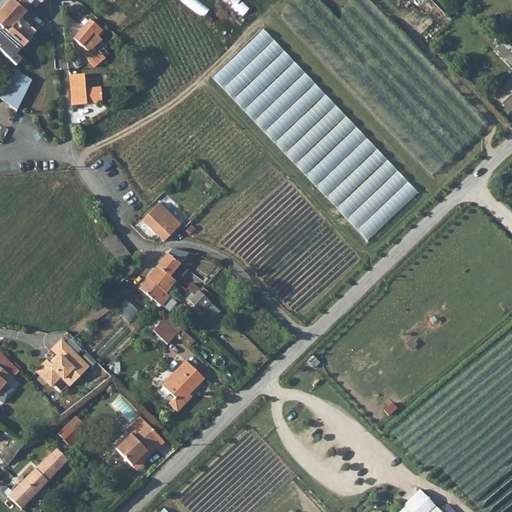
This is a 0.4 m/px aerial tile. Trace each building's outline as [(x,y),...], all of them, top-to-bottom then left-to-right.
[(24,13),(11,0),(0,12),(0,52),(16,68),(21,62),(16,57),(37,32),(24,21),(28,17),(24,13)] [(30,5),(35,1),(34,0),(10,0),(11,0),(24,13),(30,5)] [(42,0),(34,0),(35,1),(30,5),(35,9),(42,0)] [(181,0),(205,17),(212,8),(200,0),(181,0)] [(84,47),(94,35),(98,38),(102,32),(90,21),(74,40),(83,48),(84,47)] [(416,193),(264,29),(212,77),(366,240),(416,193)] [(89,51),(99,39),(98,38),(94,35),(84,47),(89,51)] [(511,49),(505,42),(501,46),(511,57),(511,49)] [(511,57),(501,46),(496,51),(511,68),(511,57)] [(102,50),(89,60),(96,68),(108,58),(102,50)] [(0,92),(0,97),(18,114),(21,107),(32,83),(20,72),(0,92)] [(70,76),(72,93),(72,107),(102,104),(100,88),(86,90),(84,76),(70,76)] [(511,82),(494,99),(509,115),(511,112),(511,82)] [(160,205),(144,221),(165,243),(181,226),(160,205)] [(109,247),(119,239),(114,233),(104,242),(109,247)] [(113,253),(123,245),(119,239),(109,247),(113,253)] [(123,245),(113,253),(117,258),(127,249),(123,245)] [(126,258),(131,254),(127,249),(117,258),(121,263),(126,258)] [(172,251),(167,256),(181,266),(188,255),(172,251)] [(131,254),(126,258),(127,259),(131,264),(136,259),(131,254)] [(188,255),(181,266),(186,270),(196,257),(188,255)] [(167,256),(157,268),(176,282),(179,284),(189,272),(186,270),(181,266),(167,256)] [(137,269),(140,265),(136,259),(131,264),(137,269)] [(132,274),(136,269),(126,260),(122,265),(132,274)] [(125,278),(127,280),(132,274),(122,265),(110,278),(118,285),(125,278)] [(166,294),(176,282),(157,268),(148,280),(166,294)] [(165,295),(166,294),(148,280),(139,290),(161,308),(168,298),(165,295)] [(211,303),(200,292),(195,297),(190,301),(201,313),(211,303)] [(117,312),(132,322),(141,310),(126,300),(117,312)] [(168,346),(178,336),(164,322),(154,333),(168,346)] [(187,335),(182,339),(191,348),(195,343),(187,335)] [(88,368),(61,341),(52,350),(59,358),(51,365),(47,361),(36,372),(51,387),(60,377),(70,387),(88,368)] [(187,362),(163,385),(175,398),(169,404),(177,412),(192,398),(189,395),(205,380),(187,362)] [(10,377),(0,370),(0,388),(4,383),(5,384),(10,377)] [(162,384),(171,376),(166,371),(157,379),(162,384)] [(131,434),(115,448),(131,465),(152,445),(156,449),(157,450),(165,443),(142,417),(127,430),(131,434)] [(76,418),(68,425),(80,437),(88,430),(76,418)] [(70,447),(80,437),(68,425),(58,435),(70,447)] [(5,465),(8,468),(13,463),(26,445),(15,438),(3,456),(9,460),(5,465)] [(152,445),(131,465),(136,471),(145,463),(143,461),(156,449),(152,445)] [(25,482),(38,495),(49,483),(69,462),(58,451),(25,482)] [(23,511),(38,495),(25,482),(9,498),(23,511)] [(438,511),(418,491),(396,511),(438,511)]
